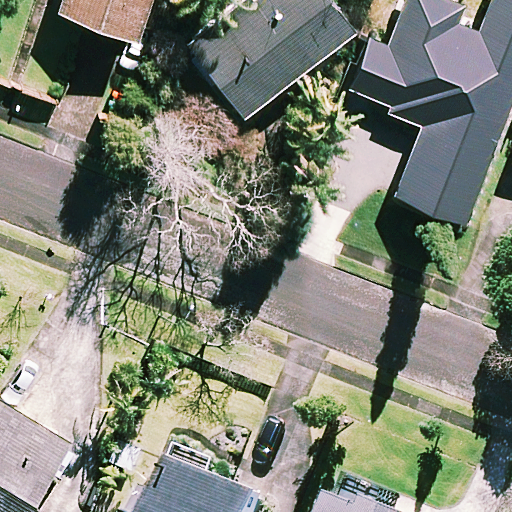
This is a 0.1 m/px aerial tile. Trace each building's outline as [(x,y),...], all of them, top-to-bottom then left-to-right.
[(54,0),(126,22),(132,0),(54,0)] [(343,13),(333,0),(221,0),(178,34),(229,101),(343,13)] [(478,64),(492,31),(418,0),(393,0),(344,116),(400,139),(407,124),(477,154),(510,77),(478,64)] [(0,511),(4,511),(52,436),(0,404),(0,511)] [(255,511),(263,492),(160,454),(138,511),(255,511)] [(408,511),(331,481),(318,511),(408,511)]
